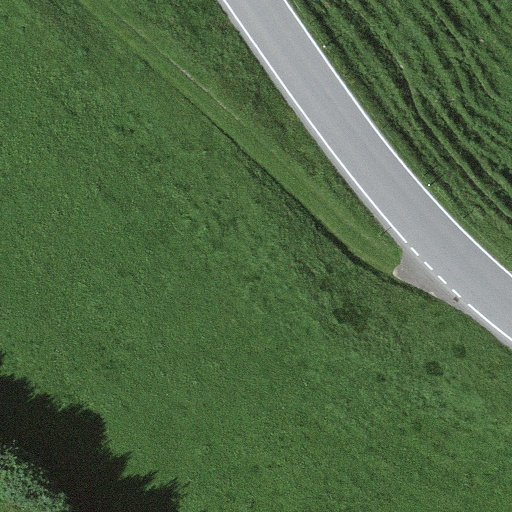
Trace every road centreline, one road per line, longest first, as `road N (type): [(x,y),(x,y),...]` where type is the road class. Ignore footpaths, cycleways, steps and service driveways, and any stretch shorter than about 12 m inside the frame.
road 1 (track): [(105,0),(368,258),(430,285),(466,276)]
road 2 (tertiary): [(264,0),(466,276),(511,308)]
